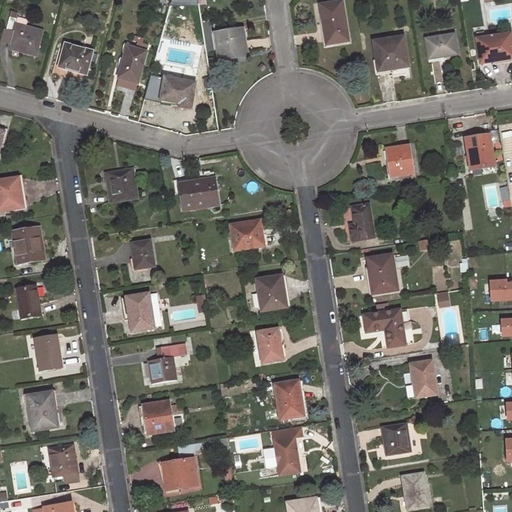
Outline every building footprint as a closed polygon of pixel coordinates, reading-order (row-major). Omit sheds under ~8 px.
[(343,2),(321,6),(327,45),(349,41),(343,2)] [(17,19),(11,17),(7,30),(14,31),(9,49),(36,56),(43,30),(16,23),(17,19)] [(244,30),(216,34),(219,57),(236,55),(237,58),(248,56),(244,30)] [(455,35),(427,40),(429,58),(444,55),(445,57),(458,55),(455,35)] [(511,42),(511,35),(477,40),(481,65),(511,59),(511,42)] [(405,38),(375,42),(379,72),(393,70),(394,78),(407,76),(406,68),(409,67),(405,38)] [(93,52),(65,45),(59,67),(87,74),(93,52)] [(147,52),(127,47),(119,78),(138,84),(147,52)] [(196,83),(166,78),(162,100),(181,103),(180,107),(191,109),(196,83)] [(490,137),(466,141),(471,170),(495,166),(490,137)] [(410,146),(387,149),(391,177),(414,174),(410,146)] [(132,170),(108,174),(112,203),(137,199),(132,170)] [(20,179),(0,181),(0,211),(24,208),(20,179)] [(215,179),(181,184),(185,211),(219,206),(215,179)] [(370,205),(353,208),(355,225),(350,226),(353,242),(376,238),(370,205)] [(260,221),(231,226),(235,251),(264,247),(260,221)] [(40,227),(14,232),(18,264),(43,260),(40,240),(42,239),(40,227)] [(151,241),(131,244),(136,270),(155,267),(151,241)] [(393,256),(370,259),(372,273),(370,274),(374,295),(398,291),(393,256)] [(282,276),(257,280),(262,313),(288,308),(282,276)] [(511,280),(493,281),(494,302),(511,300),(511,280)] [(36,287),(17,290),(22,318),(41,315),(36,287)] [(440,308),(451,307),(450,292),(439,293),(440,308)] [(150,294),(127,297),(130,316),(132,315),(135,332),(155,328),(150,294)] [(215,305),(214,299),(207,300),(208,307),(215,305)] [(207,300),(199,301),(200,308),(208,307),(207,300)] [(401,310),(364,315),(367,332),(387,329),(389,347),(406,344),(401,310)] [(279,330),(258,333),(263,364),(282,361),(279,342),(280,342),(279,330)] [(57,337),(36,341),(41,371),(61,367),(58,349),(59,349),(57,337)] [(163,359),(149,361),(152,385),(178,380),(174,357),(187,355),(185,344),(161,348),(163,359)] [(432,361),(411,364),(412,374),(415,373),(417,385),(414,386),(416,398),(438,395),(432,361)] [(299,382),(276,385),(281,421),(304,417),(299,382)] [(51,392),(28,396),(34,431),(58,427),(55,406),(53,407),(51,392)] [(169,402),(144,406),(149,435),(174,431),(169,402)] [(407,423),(382,427),(387,456),(412,452),(407,423)] [(273,432),(275,441),(276,449),(263,451),(266,469),(279,467),(280,476),(301,473),(295,438),(303,437),(301,427),(273,432)] [(74,445),(50,449),(54,477),(65,475),(66,481),(79,479),(74,445)] [(195,459),(162,464),(167,492),(199,487),(195,459)] [(424,473),(402,476),(405,496),(408,496),(410,510),(430,507),(424,473)] [(315,499),(288,503),(289,511),(322,511),(323,511),(317,511),(315,499)]
